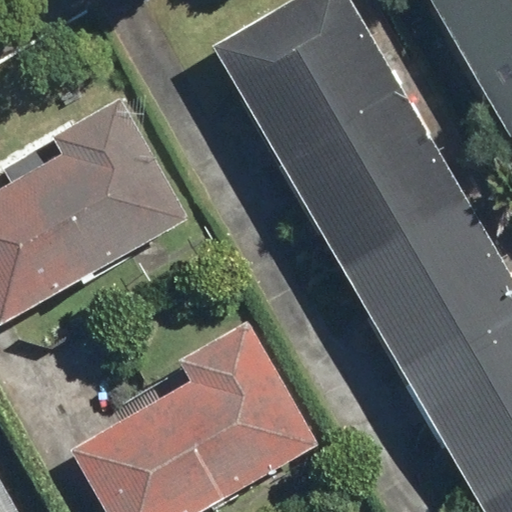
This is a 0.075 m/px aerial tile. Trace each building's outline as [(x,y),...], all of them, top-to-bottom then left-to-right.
[(511,511),(511,278),(350,0),(291,0),(211,46),(481,511),(511,511)] [(511,0),(428,0),(511,145),(511,0)] [(64,154),(0,189),(0,323),(186,219),(118,98),(53,134),(64,154)] [(192,380),(70,449),(105,511),(195,511),(315,445),(246,324),(181,361),(192,380)] [(0,511),(15,511),(0,485),(0,511)]
